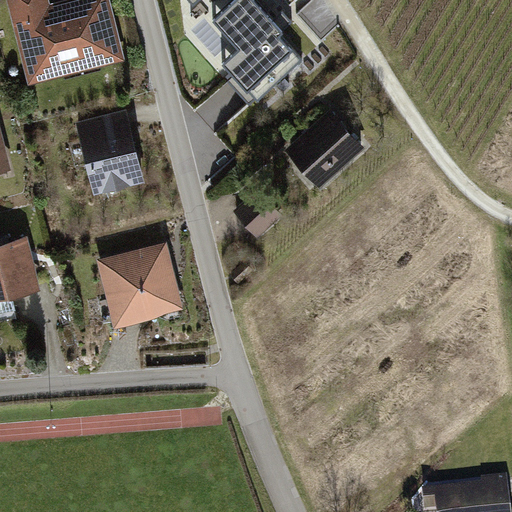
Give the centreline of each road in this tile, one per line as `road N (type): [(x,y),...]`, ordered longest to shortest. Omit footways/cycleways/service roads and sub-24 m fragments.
road 1 (residential): [(240,374),(144,0)]
road 2 (residential): [(336,0),(462,183),(511,214)]
road 3 (residential): [(240,374),(0,392)]
road 4 (residential): [(298,511),(240,374)]
